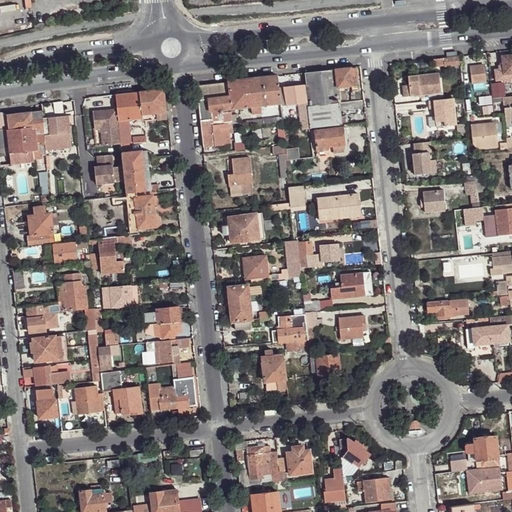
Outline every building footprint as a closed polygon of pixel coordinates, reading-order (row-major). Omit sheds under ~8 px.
[(511,55),(504,57),(505,65),(500,66),(501,69),(496,70),(498,81),(511,79),(511,55)] [(459,56),(433,58),(434,67),(445,65),(445,66),(460,65),(459,56)] [(484,65),(470,67),(472,83),(486,82),(484,65)] [(352,68),(305,73),(308,106),(307,106),(310,130),(342,126),(341,118),(338,88),(356,86),(355,79),(353,68),(352,68)] [(408,77),(409,85),(411,96),(442,93),(439,74),(408,77)] [(278,76),(228,82),(231,109),(251,107),(262,106),(281,103),(279,89),(278,76)] [(503,81),(491,83),(493,97),(505,95),(503,81)] [(203,148),(230,144),(229,133),(228,128),(233,127),(232,123),(232,122),(231,123),(231,116),(232,116),(232,115),(231,109),(228,82),(207,84),(209,99),(198,100),(203,148)] [(207,84),(196,86),(198,100),(209,99),(207,84)] [(304,86),(279,89),(281,103),(281,105),(298,103),(302,130),(309,129),(304,86)] [(140,92),(117,94),(118,108),(119,119),(119,121),(129,120),(143,118),(143,121),(167,118),(167,110),(163,89),(140,91),(140,92)] [(511,96),(503,97),(504,108),(511,107),(511,96)] [(454,98),(429,101),(430,109),(435,109),(437,127),(456,125),(454,98)] [(262,106),(251,107),(252,114),(262,113),(262,106)] [(102,128),(103,144),(121,143),(120,134),(120,126),(119,119),(118,108),(94,111),(96,128),(102,128)] [(43,111),(9,114),(10,125),(7,126),(10,154),(11,163),(34,160),(34,159),(43,158),(42,149),(39,150),(39,142),(42,142),(43,144),(45,144),(46,149),(43,118),(43,111)] [(69,115),(43,118),(46,149),(71,147),(70,125),(69,115)] [(283,117),(246,122),(246,127),(283,123),(283,117)] [(129,120),(119,121),(120,126),(120,134),(121,143),(122,153),(141,151),(141,142),(128,143),(126,126),(130,126),(129,120)] [(495,123),(471,126),(473,144),(477,148),(497,146),(496,133),(495,123)] [(343,127),(315,131),(316,139),(317,149),(317,151),(328,149),(327,147),(333,147),(344,145),(345,145),(343,127)] [(415,143),(416,153),(413,153),(414,164),(415,169),(415,174),(431,173),(430,160),(429,152),(431,152),(430,142),(415,143)] [(286,145),(272,146),(273,155),(279,154),(287,153),(287,150),(286,145)] [(298,148),(287,150),(287,153),(288,160),(300,158),(298,148)] [(148,150),(142,151),(146,191),(152,190),(150,178),(148,150)] [(141,151),(122,153),(123,165),(125,180),(126,193),(137,192),(146,191),(142,151),(141,151)] [(287,153),(279,154),(280,161),(285,161),(285,160),(288,160),(287,153)] [(97,155),(98,165),(98,170),(95,170),(96,184),(125,180),(123,165),(113,166),(112,154),(97,155)] [(250,158),(234,159),(235,174),(229,175),(231,194),(242,193),(241,184),(252,183),(250,158)] [(43,172),(39,172),(41,195),(49,194),(47,172),(43,172)] [(158,177),(150,178),(152,190),(160,190),(158,177)] [(476,177),(466,178),(466,182),(471,182),(472,192),(478,191),(476,179),(476,177)] [(480,178),(476,179),(478,191),(478,192),(486,192),(484,178),(480,178)] [(303,186),(288,187),(289,198),(290,203),(291,208),(291,210),(294,210),(294,206),(303,206),(305,206),(303,186)] [(444,190),(424,191),(424,199),(421,200),(421,207),(425,206),(425,212),(446,210),(444,190)] [(137,192),(126,193),(130,235),(139,234),(138,229),(151,227),(158,226),(156,214),(155,207),(153,195),(137,197),(137,192)] [(358,193),(317,198),(320,220),(360,215),(358,193)] [(43,203),(34,204),(35,215),(29,216),(30,220),(25,221),(26,226),(30,226),(32,235),(27,236),(28,247),(54,244),(51,213),(46,213),(45,206),(44,206),(43,203)] [(511,203),(495,205),(497,225),(489,226),(490,236),(511,233),(511,203)] [(464,210),(465,225),(475,224),(474,220),(484,220),(483,219),(482,206),(479,207),(473,207),(473,209),(464,210)] [(490,206),(482,206),(483,219),(491,218),(490,206)] [(257,213),(229,217),(230,225),(223,226),(224,235),(231,234),(231,243),(260,239),(257,213)] [(263,213),(257,213),(260,239),(266,239),(263,213)] [(98,239),(88,240),(89,244),(98,243),(102,273),(124,271),(123,261),(116,261),(116,252),(115,243),(117,243),(118,245),(131,244),(130,235),(98,239)] [(295,241),(286,242),(290,278),(301,277),(298,240),(295,241)] [(54,244),(56,263),(77,260),(75,241),(54,244)] [(311,242),(300,243),(302,268),(322,266),(321,253),(312,254),(311,242)] [(511,255),(494,258),(495,268),(503,267),(504,273),(511,271),(511,255)] [(96,256),(89,256),(90,261),(91,270),(98,269),(96,256)] [(266,256),(244,258),(246,279),(268,276),(266,256)] [(90,261),(81,262),(82,271),(91,271),(91,270),(90,261)] [(363,273),(338,276),(339,283),(335,283),(336,288),(331,288),(332,299),(365,296),(363,273)] [(370,273),(363,273),(365,296),(372,295),(370,273)] [(80,274),(64,276),(65,282),(66,289),(58,290),(59,303),(60,312),(85,309),(87,309),(85,287),(81,287),(80,274)] [(507,280),(497,282),(498,291),(491,292),(491,296),(509,294),(508,292),(507,281),(507,280)] [(248,285),(228,287),(233,322),(235,322),(250,320),(253,320),(248,285)] [(132,286),(110,287),(110,295),(103,295),(104,308),(133,306),(133,305),(132,286)] [(309,294),(304,294),(306,311),(319,310),(319,300),(310,301),(309,294)] [(507,296),(499,297),(501,306),(505,306),(509,305),(507,296)] [(468,298),(428,302),(429,312),(439,311),(439,317),(470,314),(468,298)] [(59,303),(49,304),(50,313),(56,312),(60,312),(59,303)] [(100,303),(94,304),(95,308),(97,329),(97,332),(103,332),(100,303)] [(49,304),(27,306),(28,316),(50,313),(49,304)] [(178,306),(156,309),(156,312),(144,313),(146,322),(157,321),(158,323),(180,321),(178,306)] [(87,309),(85,309),(87,331),(97,329),(95,308),(90,308),(87,309)] [(56,312),(50,313),(28,316),(30,333),(47,331),(46,328),(58,327),(56,312)] [(316,313),(305,314),(307,329),(308,340),(310,348),(315,348),(313,327),(317,326),(322,325),(321,319),(316,320),(316,313)] [(291,316),(280,317),(281,326),(282,330),(278,330),(279,338),(274,338),(275,343),(288,342),(305,340),(304,330),(303,328),(292,329),(291,316)] [(365,316),(340,318),(342,339),(363,337),(363,330),(362,325),(365,325),(365,316)] [(490,317),(491,323),(494,343),(509,341),(510,341),(508,323),(507,324),(507,322),(511,321),(511,318),(511,316),(490,317)] [(490,317),(467,319),(468,329),(466,331),(468,347),(470,348),(475,348),(475,345),(494,343),(491,323),(490,317)] [(250,320),(235,322),(236,330),(251,328),(250,320)] [(158,323),(154,324),(156,335),(163,338),(174,337),(174,335),(177,334),(176,332),(181,332),(180,321),(158,323)] [(114,333),(105,334),(106,346),(118,345),(117,340),(114,341),(114,333)] [(56,335),(33,338),(33,342),(31,342),(32,352),(34,352),(35,362),(58,359),(58,362),(63,361),(68,358),(67,356),(63,357),(62,348),(67,347),(65,335),(56,336),(56,335)] [(97,335),(90,336),(91,346),(98,345),(97,335)] [(177,339),(147,342),(148,351),(156,350),(158,350),(159,363),(172,362),(171,355),(177,354),(178,352),(177,347),(176,346),(177,345),(177,339)] [(305,340),(288,342),(289,351),(294,351),(306,350),(305,340)] [(98,345),(91,346),(92,360),(100,359),(99,347),(98,345)] [(106,346),(99,347),(100,359),(101,372),(111,372),(109,346),(106,346)] [(306,350),(294,351),(294,356),(303,355),(307,361),(311,360),(311,357),(310,354),(310,349),(306,350)] [(272,351),(265,351),(266,357),(262,357),(266,382),(277,380),(278,390),(287,389),(284,354),(273,356),(272,351)] [(339,355),(311,357),(311,360),(312,372),(319,371),(319,376),(341,374),(339,355)] [(153,358),(138,360),(138,362),(139,367),(154,366),(153,358)] [(100,359),(92,360),(94,381),(102,380),(101,372),(100,359)] [(176,364),(172,365),(175,387),(175,388),(177,388),(178,396),(177,396),(178,407),(187,406),(197,405),(193,377),(192,377),(190,366),(177,367),(176,364)] [(50,367),(34,369),(36,385),(70,381),(69,372),(51,374),(50,367)] [(111,372),(101,372),(102,380),(103,390),(114,389),(116,413),(133,411),(133,413),(142,412),(139,387),(122,389),(120,371),(111,372)] [(511,372),(500,374),(498,382),(511,380),(511,372)] [(161,374),(148,376),(149,390),(154,389),(153,383),(162,381),(161,374)] [(277,380),(266,382),(267,391),(278,390),(277,380)] [(96,385),(75,388),(77,401),(78,413),(105,410),(103,392),(97,393),(96,385)] [(154,389),(149,390),(151,410),(178,407),(177,396),(178,396),(177,388),(175,388),(175,387),(154,389)] [(53,389),(37,391),(39,418),(58,417),(56,400),(54,400),(53,389)] [(187,406),(178,407),(179,416),(188,415),(187,406)] [(419,420),(410,421),(411,429),(420,428),(419,420)] [(475,453),(476,461),(482,460),(483,474),(501,473),(499,459),(496,436),(474,439),(474,443),(467,444),(466,446),(466,451),(468,453),(475,453)] [(339,439),(341,457),(343,456),(352,463),(354,462),(359,466),(362,463),(363,463),(370,454),(365,451),(367,449),(355,441),(354,443),(348,439),(347,439),(339,439)] [(235,442),(236,455),(242,454),(248,453),(248,448),(247,441),(235,442)] [(248,453),(251,476),(261,475),(271,474),(271,482),(280,481),(278,458),(277,451),(270,451),(269,445),(248,448),(248,453)] [(287,453),(290,475),(293,474),(298,474),(312,472),(310,450),(304,451),(303,446),(302,446),(294,447),(293,447),(293,452),(287,453)] [(278,458),(280,481),(286,481),(284,471),(287,470),(285,457),(278,458)] [(450,461),(452,471),(467,469),(465,458),(450,461)] [(324,492),(325,502),(346,500),(343,479),(342,469),(333,470),(334,478),(325,479),(326,491),(324,492)] [(261,475),(262,483),(271,482),(271,474),(261,475)] [(382,478),(384,491),(388,490),(391,490),(389,477),(382,478)] [(365,491),(366,502),(389,500),(388,490),(384,491),(382,478),(364,480),(364,481),(357,482),(358,492),(365,491)] [(104,486),(91,487),(91,490),(80,491),(82,511),(93,511),(107,511),(106,502),(105,493),(104,486)] [(150,493),(153,511),(179,511),(177,490),(150,493)] [(278,492),(280,509),(288,508),(286,491),(278,492)] [(252,494),(253,511),(280,511),(280,509),(278,492),(271,492),(262,494),(252,494)] [(11,499),(0,500),(0,511),(6,511),(6,507),(12,506),(11,499)] [(371,511),(394,511),(396,511),(395,502),(381,504),(381,508),(377,509),(377,511),(371,511)] [(452,506),(452,511),(473,511),(474,511),(473,504),(473,503),(452,506)] [(473,504),(474,511),(481,511),(480,503),(473,504)]
